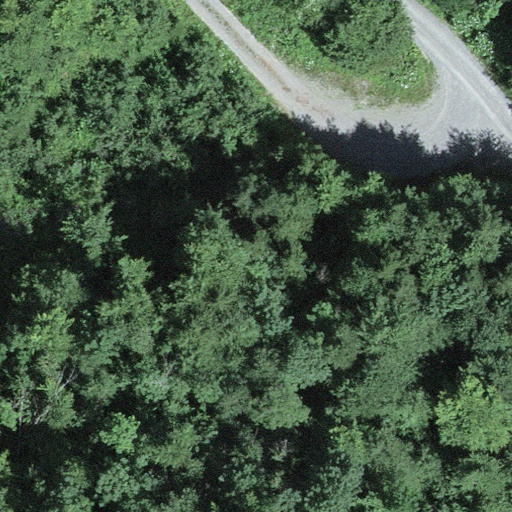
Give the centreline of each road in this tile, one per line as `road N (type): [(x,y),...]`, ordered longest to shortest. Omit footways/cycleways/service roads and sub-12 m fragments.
road 1 (track): [(200,0),(321,134),(377,163),(427,153),(461,74)]
road 2 (track): [(511,144),(397,0)]
